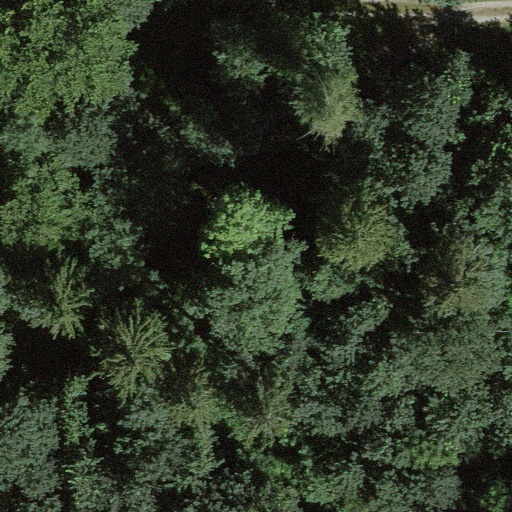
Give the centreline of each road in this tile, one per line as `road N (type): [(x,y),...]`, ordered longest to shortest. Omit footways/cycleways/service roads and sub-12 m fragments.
road 1 (track): [(465,5),(0,358)]
road 2 (track): [(186,0),(511,7)]
road 3 (track): [(0,44),(176,0)]
